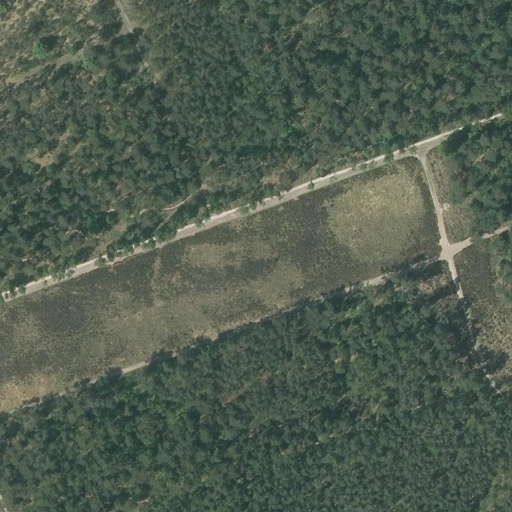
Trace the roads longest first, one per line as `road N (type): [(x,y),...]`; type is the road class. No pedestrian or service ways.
road 1 (unknown): [(511,227),(0,422)]
road 2 (track): [(0,296),(511,112)]
road 3 (track): [(112,0),(211,222)]
road 4 (track): [(511,411),(485,387),(424,189)]
